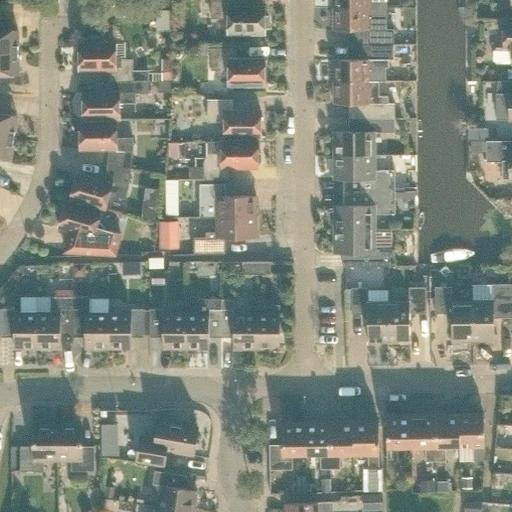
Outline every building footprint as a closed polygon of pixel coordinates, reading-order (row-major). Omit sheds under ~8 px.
[(228,34),(264,34),(264,8),(235,8),(235,0),(211,0),(211,18),(228,18),(228,34)] [(357,45),(394,45),(394,29),(386,29),(386,8),(333,8),(333,30),(357,30),(357,45)] [(156,11),(156,24),(169,24),(169,12),(156,11)] [(0,53),(18,53),(18,30),(6,30),(6,18),(0,17),(0,53)] [(511,64),(511,24),(503,25),(503,48),(496,48),(493,51),(493,61),(496,64),(511,65),(511,64)] [(132,81),(148,81),(148,70),(132,71),(132,60),(115,60),(115,44),(79,44),(79,71),(108,70),(108,82),(111,82),(132,81)] [(207,53),(207,45),(194,45),(194,53),(207,53)] [(333,60),(333,82),(378,82),(384,82),(385,68),(388,68),(388,60),(394,60),(394,45),(357,45),(357,60),(333,60)] [(228,86),(264,86),(264,59),(235,60),(235,48),(211,48),(211,70),(228,70),(228,86)] [(0,74),(18,75),(18,53),(0,53),(0,74)] [(161,59),(161,80),(171,80),(170,59),(161,59)] [(148,93),(148,81),(132,81),(111,82),(112,93),(82,93),(83,119),(119,119),(119,103),(136,103),(135,93),(148,93)] [(508,119),(511,118),(511,81),(497,81),(497,102),(508,102),(508,119)] [(394,103),(387,103),(387,96),(378,96),(378,82),(333,82),(333,104),(358,104),(358,118),(394,118),(394,103)] [(224,138),(260,138),(260,111),(232,112),(232,100),(208,100),(208,122),(224,122),(224,138)] [(0,136),(13,139),(17,117),(0,113),(0,136)] [(394,133),(394,118),(358,118),(358,132),(334,132),(334,155),(374,155),(374,133),(394,133)] [(116,139),(116,123),(80,123),(80,149),(109,149),(107,166),(130,169),(133,149),(133,138),(116,139)] [(469,127),(469,141),(480,141),(488,140),(488,127),(480,127),(469,127)] [(0,136),(0,158),(10,160),(13,139),(0,136)] [(486,162),(505,162),(505,179),(511,179),(511,141),(486,141),(486,162)] [(229,168),(258,168),(258,164),(260,162),(260,156),(257,154),(257,142),(206,142),(206,158),(205,158),(205,167),(188,168),(188,180),(229,179),(229,168)] [(481,152),(481,142),(470,142),(470,154),(481,154),(481,152)] [(178,157),(178,143),(168,143),(168,157),(178,157)] [(359,179),(359,193),(394,192),(394,171),(374,171),(374,155),(334,155),(334,159),(328,160),(328,175),(334,175),(334,179),(359,179)] [(104,209),(108,198),(119,197),(125,199),(128,189),(130,169),(107,166),(105,182),(77,174),(70,199),(104,209)] [(200,217),(216,217),(256,217),(256,196),(225,196),(225,184),(199,184),(199,197),(200,217)] [(394,214),(394,192),(359,193),(359,206),(334,206),(334,210),(329,213),(329,224),(334,226),(334,229),(374,229),(374,214),(394,214)] [(58,227),(69,231),(62,252),(81,253),(115,255),(120,234),(96,227),(100,212),(65,202),(58,227)] [(178,216),(178,204),(165,204),(166,216),(178,216)] [(142,207),(141,216),(154,218),(155,208),(142,207)] [(225,238),(256,238),(256,217),(216,217),(216,233),(206,233),(206,238),(193,238),(193,255),(225,254),(225,238)] [(178,222),(159,222),(159,249),(179,248),(178,222)] [(374,250),(374,229),(334,229),(334,253),(342,253),(342,266),(395,266),(394,250),(374,250)] [(142,239),(142,251),(152,251),(152,239),(142,239)] [(149,268),(163,268),(162,258),(148,258),(149,268)] [(242,275),(270,275),(270,262),(242,262),(242,275)] [(85,277),(84,265),(73,265),(74,277),(85,277)] [(151,286),(164,286),(164,272),(152,272),(151,286)] [(471,273),(471,286),(481,285),(481,272),(471,273)] [(472,341),(494,341),(493,318),(511,318),(511,284),(493,285),(493,301),(472,301),(472,341)] [(426,313),(425,287),(408,288),(408,302),(388,302),(389,342),(410,342),(409,314),(426,313)] [(452,341),(472,341),(472,301),(451,301),(451,287),(434,287),(435,314),(446,313),(446,316),(448,319),(451,318),(452,341)] [(368,342),(389,342),(388,302),(367,302),(367,288),(352,288),(351,315),(362,315),(362,317),(364,319),(367,319),(368,342)] [(50,313),(37,313),(37,349),(60,349),(60,337),(72,337),(72,297),(72,290),(56,290),(56,297),(50,297),(50,313)] [(84,349),(108,349),(108,313),(89,313),(89,297),(72,297),(72,337),(84,337),(84,349)] [(198,313),(185,313),(185,349),(208,349),(208,337),(221,337),(221,300),(198,299),(198,313)] [(233,349),(256,349),(256,313),(234,313),(234,300),(221,300),(221,337),(233,337),(233,349)] [(270,313),(256,313),(256,349),(279,349),(280,313),(279,313),(279,305),(270,305),(270,313)] [(14,349),(37,349),(37,313),(14,313),(14,309),(1,309),(1,337),(14,337),(14,349)] [(131,313),(108,313),(108,349),(131,349),(131,337),(144,337),(144,336),(150,335),(150,311),(144,311),(144,309),(131,309),(131,313)] [(185,313),(162,313),(162,309),(150,309),(150,311),(150,335),(150,337),(162,337),(162,349),(185,349),(185,313)] [(473,461),(484,461),(483,413),(458,414),(459,447),(473,447),(473,461)] [(425,462),(435,461),(434,414),(411,415),(411,447),(425,447),(425,462)] [(435,461),(445,461),(445,447),(459,447),(458,414),(434,414),(435,461)] [(397,447),(411,447),(411,415),(386,415),(386,462),(397,462),(397,447)] [(158,421),(155,439),(140,437),(136,462),(163,467),(166,451),(193,456),(198,428),(158,421)] [(376,469),(378,469),(378,421),(353,422),(354,454),(368,454),(368,469),(368,475),(376,475),(376,469)] [(306,455),(305,422),(281,423),(281,445),(269,445),(269,470),(292,469),(292,455),(306,455)] [(320,455),(320,469),(330,469),(329,422),(305,422),(306,455),(320,455)] [(340,469),(340,455),(354,454),(353,422),(329,422),(330,469),(340,469)] [(43,461),(57,461),(57,425),(32,425),(32,447),(20,447),(20,471),(43,471),(43,461)] [(82,425),(57,425),(57,461),(71,461),(71,471),(94,471),(94,447),(82,447),(82,425)] [(159,495),(157,507),(184,511),(193,511),(197,491),(185,489),(187,476),(154,471),(150,493),(159,495)] [(306,493),(306,477),(296,477),(297,493),(306,493)] [(461,478),(461,488),(471,488),(471,478),(461,478)] [(330,492),(330,479),(321,479),(321,492),(330,492)] [(419,481),(419,493),(435,492),(434,481),(419,481)] [(448,481),(437,482),(437,493),(448,492),(448,481)] [(493,499),(506,500),(508,486),(494,485),(493,499)] [(113,498),(115,487),(105,486),(103,496),(113,498)] [(382,510),(381,494),(361,495),(362,511),(382,510)] [(285,504),(285,511),(332,511),(332,502),(285,504)] [(480,511),(481,504),(464,502),(462,511),(480,511)]
